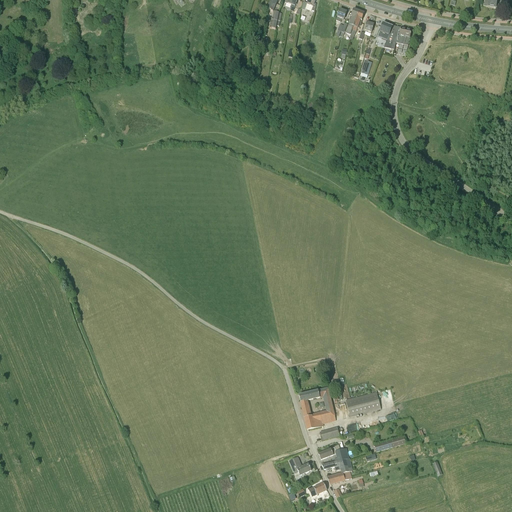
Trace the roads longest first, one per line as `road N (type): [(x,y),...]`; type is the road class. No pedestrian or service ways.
road 1 (unclassified): [(341,511),(283,367),(196,318),(129,265),(0,211)]
road 2 (track): [(157,511),(61,276),(8,215)]
road 3 (unclassified): [(511,219),(417,156),(396,128),(395,92),(432,20)]
